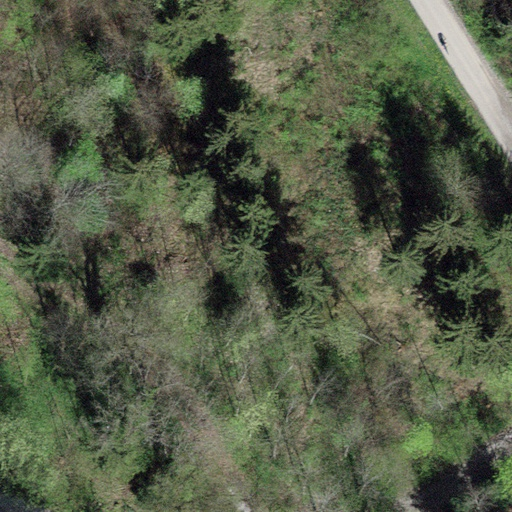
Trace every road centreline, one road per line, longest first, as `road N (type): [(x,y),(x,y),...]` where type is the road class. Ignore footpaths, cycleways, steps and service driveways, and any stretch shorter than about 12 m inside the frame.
road 1 (track): [(428,0),(511,134)]
road 2 (track): [(412,511),(511,444)]
